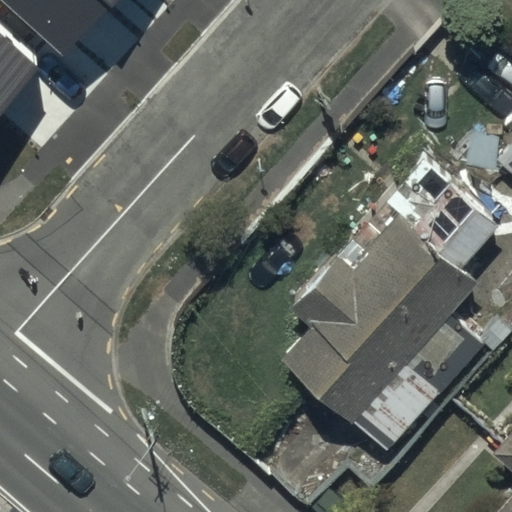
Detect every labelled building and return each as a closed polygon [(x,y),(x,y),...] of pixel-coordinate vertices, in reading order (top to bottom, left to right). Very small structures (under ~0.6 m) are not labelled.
[(108,0),(1,0),(61,53),(108,0)] [(0,109),(38,66),(0,32),(0,109)] [(495,208),(421,142),(287,291),(309,310),(281,342),(386,436),(435,382),(437,383),(482,332),(446,299),(474,268),(456,251),(495,208)] [(511,148),(497,165),(511,178),(511,148)] [(511,511),(511,413),(492,437),(511,454),(511,477),(481,511),(511,511)]
